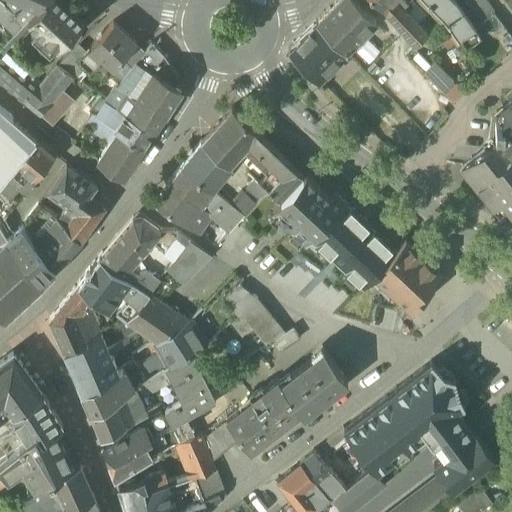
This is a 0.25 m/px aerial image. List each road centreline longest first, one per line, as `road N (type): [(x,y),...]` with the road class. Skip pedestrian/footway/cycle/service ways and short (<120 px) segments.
road 1 (tertiary): [(502,265),(303,119),(250,65)]
road 2 (unclassified): [(200,240),(316,316),(421,346)]
road 3 (residential): [(421,346),(241,489)]
road 4 (residential): [(28,314),(117,511)]
road 5 (unclassified): [(132,194),(0,94)]
road 6 (residential): [(132,194),(28,314)]
road 7 (residential): [(218,66),(205,105),(132,194)]
